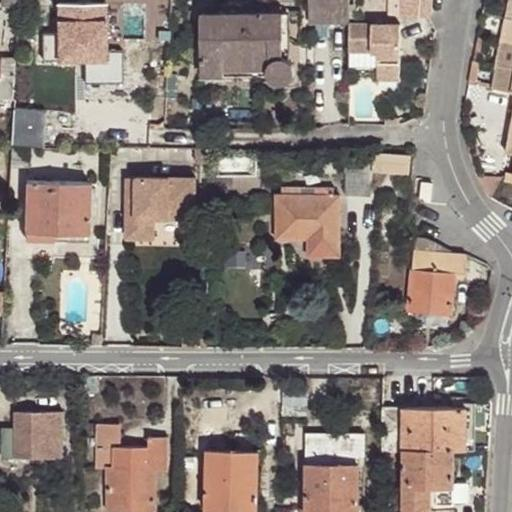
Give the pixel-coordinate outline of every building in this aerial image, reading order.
[(308,0),(309,24),(350,24),(349,0),(308,0)] [(432,0),(400,0),(401,17),(430,17),(432,0)] [(85,60),(85,83),(122,82),(123,81),(123,51),(106,51),(105,4),(58,5),(59,32),(42,33),(43,60),(85,60)] [(283,12),(201,13),(202,75),(225,75),(225,70),(267,69),(268,74),(271,80),(277,83),(284,84),(287,83),(292,79),(295,74),(295,70),(294,65),(292,61),(289,59),(284,57),(283,12)] [(511,17),(506,17),(501,41),(511,42),(511,17)] [(355,26),(351,26),(351,53),(379,53),(379,68),(379,80),(401,79),(400,25),(355,26)] [(511,42),(501,41),(496,64),(511,67),(511,42)] [(379,53),(351,53),(351,69),(379,68),(379,53)] [(0,98),(12,98),(14,73),(15,58),(0,57),(0,98)] [(481,61),(474,60),(469,83),(476,85),(477,81),(481,61)] [(511,67),(496,64),(491,88),(511,91),(511,67)] [(14,99),(14,107),(28,108),(31,75),(14,73),(12,98),(14,99)] [(122,82),(85,83),(85,96),(122,95),(122,82)] [(14,107),(11,143),(45,144),(47,110),(28,108),(14,107)] [(386,125),(400,124),(398,117),(386,118),(386,125)] [(211,165),(212,150),(197,149),(197,165),(211,165)] [(414,175),(415,157),(376,155),(376,166),(375,173),(414,175)] [(375,173),(376,166),(350,164),(348,194),(350,196),(374,198),(375,173)] [(137,196),(137,177),(128,176),(127,196),(137,196)] [(195,213),(196,180),(137,177),(137,196),(127,196),(126,238),(152,239),(154,218),(179,219),(179,212),(195,213)] [(89,182),(28,180),(27,239),(54,240),(54,232),(87,233),(89,182)] [(433,183),(421,182),(418,204),(431,205),(433,183)] [(282,196),(281,241),(312,241),(311,259),(342,260),(344,198),(337,198),(337,191),(290,189),(290,196),(282,196)] [(416,237),(415,249),(457,254),(426,238),(416,237)] [(464,278),(467,254),(457,254),(415,249),(410,311),(451,315),(454,278),(464,278)] [(85,376),(85,392),(99,392),(99,375),(85,376)] [(284,386),(284,404),(308,404),(308,386),(284,386)] [(382,406),(382,451),(404,451),(404,449),(453,449),(467,449),(468,407),(382,406)] [(64,413),(14,412),(14,427),(2,427),(2,455),(64,455),(64,413)] [(98,466),(110,467),(114,466),(115,446),(121,446),(122,424),(100,424),(98,466)] [(307,511),(359,511),(359,454),(364,454),(364,434),(307,434),(307,511)] [(114,466),(110,467),(109,508),(156,508),(157,467),(168,467),(168,437),(149,437),(149,446),(121,446),(115,446),(114,466)] [(404,449),(404,451),(403,510),(432,510),(433,502),(452,502),(453,449),(404,449)] [(209,451),(207,511),(255,511),(256,511),(258,452),(209,451)]
